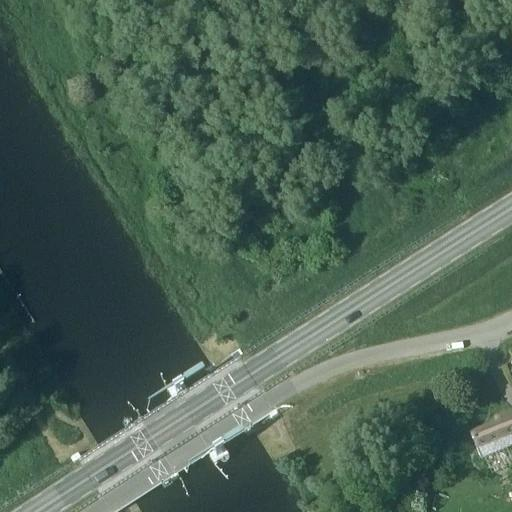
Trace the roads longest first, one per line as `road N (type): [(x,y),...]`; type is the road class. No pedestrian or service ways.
road 1 (primary): [(36,511),(511,207)]
road 2 (unclassified): [(95,511),(320,371),(511,322)]
